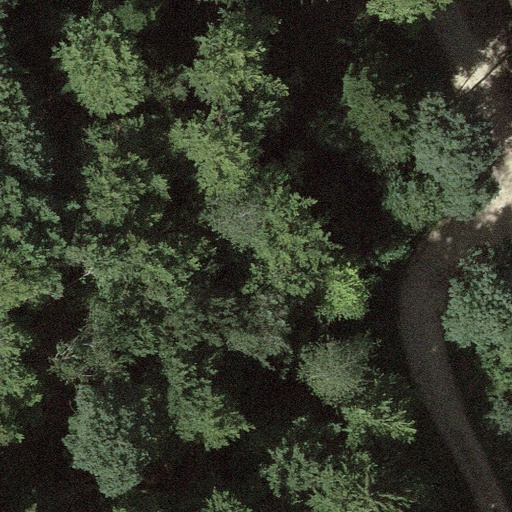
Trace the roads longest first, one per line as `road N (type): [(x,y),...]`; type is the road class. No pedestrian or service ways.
road 1 (track): [(493,511),(414,344),(438,252),(505,214)]
road 2 (track): [(505,214),(434,0)]
